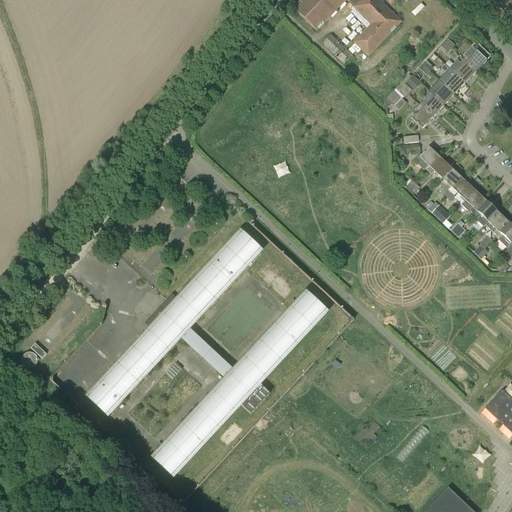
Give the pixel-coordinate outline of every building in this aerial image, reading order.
[(302,0),(294,9),(316,31),(347,0),(354,8),(353,8),(371,26),(354,44),(368,57),(401,23),(377,0),(302,0)] [(331,36),(322,45),(344,65),(352,57),(331,36)] [(444,43),(451,50),(454,46),(447,40),(444,43)] [(451,50),(444,43),(441,46),(448,53),(451,50)] [(465,58),(462,61),(475,73),(486,62),(476,52),(468,61),(465,58)] [(459,64),(462,67),(454,76),(464,85),(475,73),(462,61),(459,64)] [(423,65),(430,72),(433,69),(426,62),(423,65)] [(430,72),(423,65),(419,69),(426,76),(430,72)] [(398,87),(408,96),(411,91),(405,85),(406,84),(412,90),(414,92),(419,85),(411,77),(411,78),(408,76),(398,87)] [(447,83),(444,81),(441,84),(453,96),(464,85),(454,76),(447,83)] [(433,98),(443,107),(453,96),(441,84),(438,87),(441,90),(433,98)] [(385,99),(386,109),(387,109),(391,104),(399,112),(406,104),(402,100),(404,98),(405,99),(408,96),(398,87),(393,92),(392,92),(385,99)] [(419,107),(432,118),(443,107),(433,98),(430,95),(422,104),(419,107)] [(422,129),(432,118),(419,107),(416,110),(419,112),(412,120),(422,129)] [(418,143),(418,137),(403,139),(404,145),(418,143)] [(424,169),(427,172),(439,159),(428,149),(415,163),(423,171),(424,169)] [(442,180),(451,170),(439,159),(427,172),(430,175),(433,171),(442,180)] [(450,194),(462,181),(451,170),(442,180),(451,188),(447,191),(450,194)] [(438,206),(443,210),(446,207),(445,207),(453,197),(457,194),(465,201),(474,191),(462,181),(450,194),(450,195),(442,204),(441,203),(438,206)] [(411,182),(405,189),(413,196),(419,189),(411,182)] [(473,215),(485,202),(474,191),(465,201),(461,205),(469,213),(470,212),(473,215)] [(425,207),(431,213),(438,206),(441,203),(438,200),(435,203),(435,202),(433,205),(430,202),(425,207)] [(487,222),(496,213),(485,202),(473,215),(477,218),(480,215),(481,216),(476,221),(483,227),(488,222),(487,222)] [(438,206),(431,213),(443,224),(450,217),(443,210),(438,206)] [(487,222),(488,222),(496,231),(499,233),(508,223),(496,213),(487,222)] [(511,227),(508,223),(499,233),(510,244),(511,241),(511,227)] [(450,232),(453,236),(460,228),(457,225),(450,232)] [(465,232),(460,228),(453,236),(458,240),(465,232)] [(185,331),(259,252),(240,234),(173,307),(167,301),(150,319),(156,325),(88,398),(107,415),(180,336),(228,379),(154,458),(173,476),(239,405),(250,415),(269,394),(258,384),(324,313),(305,296),(232,375),(185,331)] [(473,254),(476,257),(483,249),(480,246),(473,254)] [(488,254),(483,249),(476,257),(481,261),(488,254)] [(439,314),(430,324),(439,332),(448,322),(439,314)] [(42,360),(46,355),(35,345),(31,350),(42,360)] [(25,368),(26,369),(27,369),(28,369),(29,369),(30,369),(31,369),(32,369),(33,369),(34,368),(35,367),(36,366),(36,365),(37,365),(37,364),(37,363),(37,362),(37,361),(37,360),(36,359),(36,358),(36,357),(35,357),(35,356),(34,356),(33,355),(32,355),(31,354),(30,354),(29,354),(28,354),(27,355),(26,355),(25,355),(25,356),(24,356),(24,357),(23,358),(22,359),(22,360),(22,361),(22,362),(22,363),(22,364),(22,365),(23,366),(24,367),(25,368)] [(511,434),(511,400),(502,391),(485,409),(511,434)] [(401,461),(428,432),(422,427),(395,455),(401,461)] [(402,497),(411,488),(402,478),(393,487),(402,497)] [(472,511),(448,489),(425,511),(472,511)]
